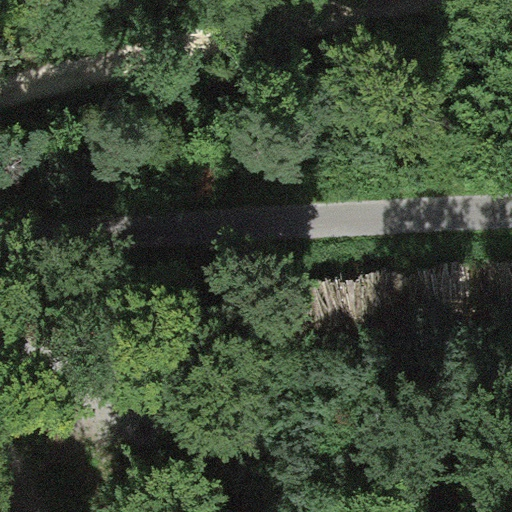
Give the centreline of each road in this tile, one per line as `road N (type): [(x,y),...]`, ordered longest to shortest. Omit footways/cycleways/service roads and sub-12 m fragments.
road 1 (track): [(0,241),(511,211)]
road 2 (track): [(0,90),(412,0)]
